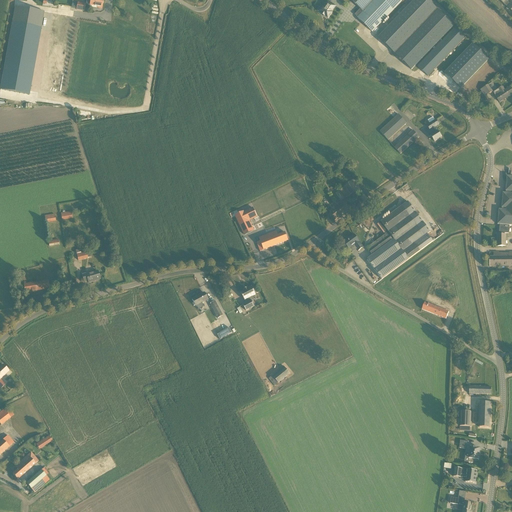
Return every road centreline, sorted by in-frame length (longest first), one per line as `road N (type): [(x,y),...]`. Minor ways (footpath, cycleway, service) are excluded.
road 1 (unclassified): [(0,339),(27,317),(84,297),(172,273),(263,266),(316,242)]
road 2 (tertiary): [(478,130),(464,107),(353,60),(263,0)]
road 3 (tertiary): [(498,357),(478,261),(490,156),(478,130)]
road 4 (unclassified): [(498,357),(344,269),(316,242)]
road 5 (unclassified): [(316,242),(478,130)]
road 6 (tertiary): [(488,511),(500,420),(498,357)]
